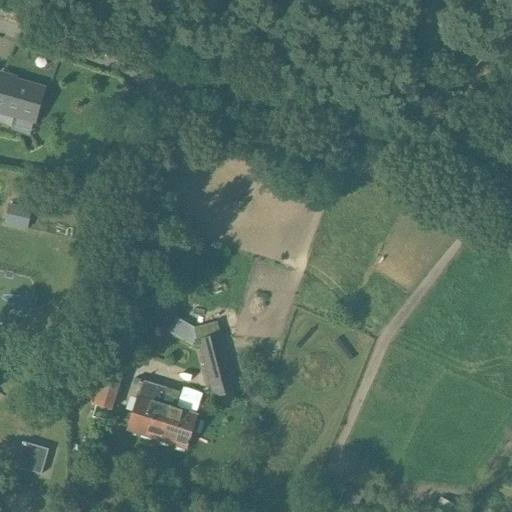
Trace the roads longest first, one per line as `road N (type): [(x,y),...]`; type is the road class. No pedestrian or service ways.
road 1 (track): [(395,146),(155,73)]
road 2 (track): [(511,200),(395,146)]
